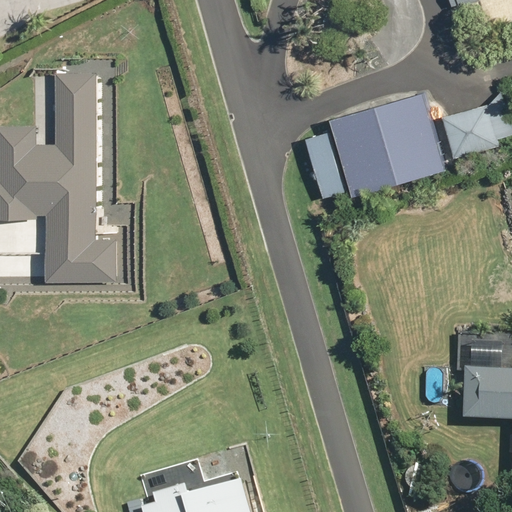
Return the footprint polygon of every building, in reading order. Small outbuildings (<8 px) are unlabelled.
[(454,0),(459,16),(493,5),(490,0),(454,0)] [(0,217),(55,217),(56,277),(114,276),(113,237),(102,237),(99,68),(56,69),(57,142),(40,142),(39,119),(0,119),(0,217)] [(336,127),(357,199),(446,173),(425,101),(336,127)] [(491,105),(447,118),(460,162),(504,149),(491,105)] [(511,374),(465,373),(464,425),(507,426),(506,486),(511,485),(511,374)] [(136,495),(141,511),(255,511),(240,464),(136,495)]
